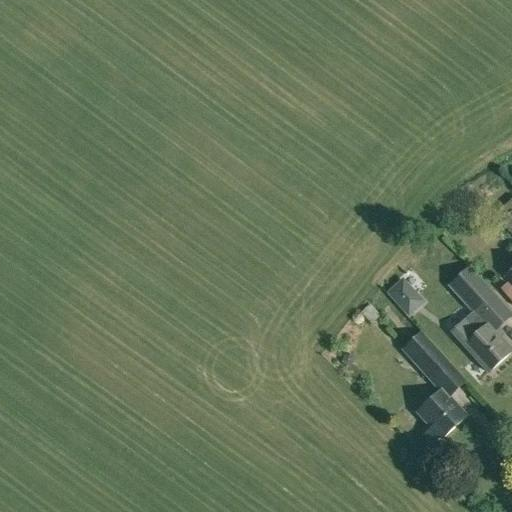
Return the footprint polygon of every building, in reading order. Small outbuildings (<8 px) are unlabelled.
[(511,233),(511,212),(501,222),(511,233)] [(488,373),(511,351),(497,334),(511,318),(511,315),(468,270),(448,288),(472,315),(452,333),(488,373)] [(403,308),(410,316),(425,301),(418,294),(403,308)] [(449,399),(468,382),(422,332),(401,351),(449,399)] [(441,393),(418,413),(432,429),(425,435),(434,444),(440,438),(442,440),(466,418),(441,393)]
